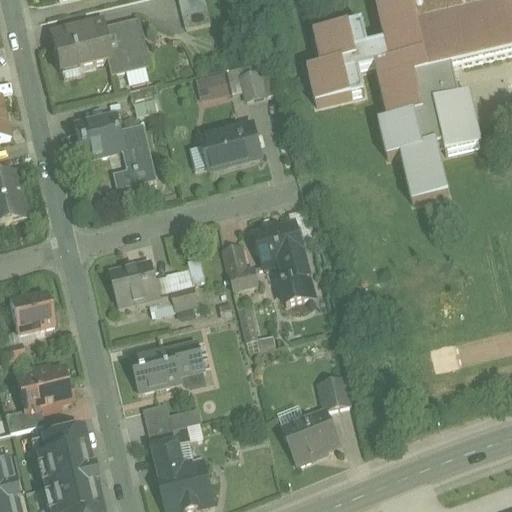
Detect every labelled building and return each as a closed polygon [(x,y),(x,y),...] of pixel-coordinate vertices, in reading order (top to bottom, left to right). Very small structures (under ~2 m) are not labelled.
[(204,0),(178,0),(187,34),(211,28),(204,0)] [(511,0),(375,0),(386,47),(368,51),(363,28),(315,39),(323,72),(309,75),(317,110),(365,99),(359,75),(377,71),(390,126),(380,128),(389,163),(402,160),(414,207),(449,199),(438,151),(445,150),(447,160),(482,151),(470,99),(459,102),(452,73),(511,59),(511,0)] [(106,25),(50,38),(59,76),(109,64),(112,81),(150,72),(138,24),(108,31),(106,25)] [(227,76),(198,84),(204,106),(233,98),(227,76)] [(260,79),(241,84),(247,107),(266,102),(260,79)] [(156,91),(131,97),(134,110),(159,104),(156,91)] [(0,145),(10,144),(0,100),(0,145)] [(117,121),(75,130),(80,151),(81,151),(84,164),(124,155),(132,190),(131,190),(132,191),(157,186),(144,131),(121,137),(117,121)] [(251,131),(204,144),(203,142),(200,143),(210,179),(212,178),(211,176),(259,162),(260,165),(263,164),(253,128),(250,129),(251,131)] [(0,179),(0,229),(27,223),(16,176),(0,179)] [(295,228),(255,239),(265,274),(282,269),(287,287),(281,288),(287,310),(314,303),(308,283),(310,282),(295,228)] [(246,276),(241,253),(225,257),(235,298),(259,292),(255,274),(246,276)] [(152,268),(112,278),(120,313),(160,303),(152,268)] [(195,293),(172,299),(176,316),(199,310),(195,293)] [(47,298),(9,306),(17,340),(54,331),(47,298)] [(230,309),(220,312),(223,324),(233,321),(230,309)] [(251,312),(239,315),(247,347),(259,344),(251,312)] [(273,341),(259,344),(262,356),(276,353),(273,341)] [(22,349),(0,354),(0,356),(3,370),(25,365),(22,349)] [(157,355),(131,361),(140,397),(142,396),(142,398),(158,394),(158,393),(181,387),(179,380),(205,374),(199,349),(158,358),(157,355)] [(49,371),(32,375),(33,379),(17,384),(24,415),(25,417),(40,413),(41,417),(42,417),(59,413),(58,409),(72,406),(69,392),(66,392),(65,386),(67,386),(64,372),(50,375),(49,371)] [(346,383),(319,390),(325,417),(327,416),(352,411),(346,383)] [(167,409),(143,415),(150,441),(173,435),(167,409)] [(40,413),(25,417),(24,415),(5,420),(9,439),(44,430),(42,417),(41,417),(40,413)] [(325,417),(283,434),(297,471),(315,464),(313,460),(340,450),(327,416),(325,417)] [(173,435),(150,441),(153,455),(154,454),(173,450),(191,446),(188,432),(173,435)] [(102,511),(84,434),(30,447),(45,511),(102,511)] [(173,450),(154,454),(160,479),(159,479),(166,511),(198,511),(198,509),(213,505),(204,468),(178,474),(173,450)] [(16,511),(3,453),(0,453),(0,511),(16,511)]
